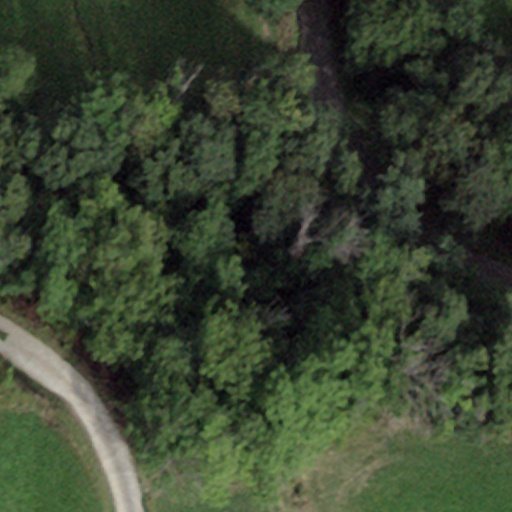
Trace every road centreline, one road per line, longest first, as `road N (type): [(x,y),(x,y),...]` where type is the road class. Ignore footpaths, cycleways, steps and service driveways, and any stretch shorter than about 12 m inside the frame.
road 1 (track): [(328,0),(356,88),(511,214)]
road 2 (track): [(0,334),(50,355),(128,459),(137,511)]
